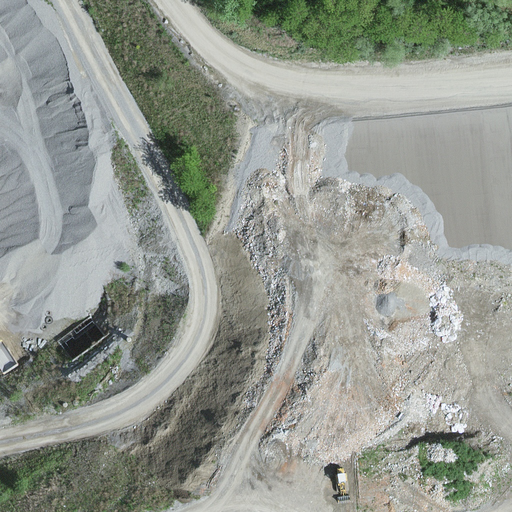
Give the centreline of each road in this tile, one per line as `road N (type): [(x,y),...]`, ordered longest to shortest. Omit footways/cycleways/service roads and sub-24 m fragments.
road 1 (track): [(63,0),(134,194),(143,307),(114,354),(75,381),(0,392)]
road 2 (track): [(511,70),(354,84),(281,81),(234,61),(177,0)]
